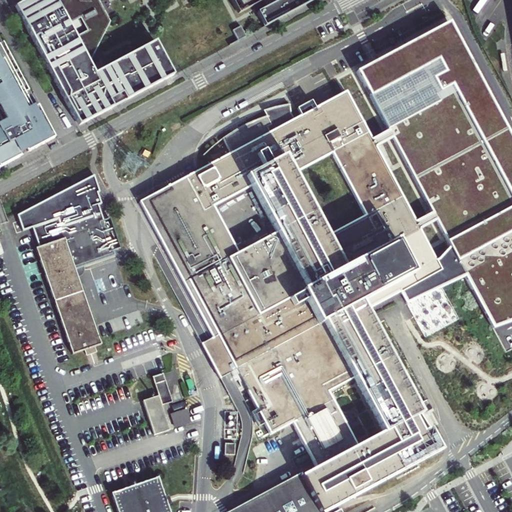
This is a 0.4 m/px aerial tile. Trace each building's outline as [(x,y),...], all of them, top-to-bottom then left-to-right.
[(27,0),(16,6),(79,126),(175,76),(156,42),(96,73),(90,62),(111,21),(99,0),(27,0)] [(232,0),(239,13),(264,0),(232,0)] [(277,0),(257,11),(265,27),(315,0),(277,0)] [(241,27),(233,31),(238,41),(246,37),(241,27)] [(511,150),(450,32),(358,78),(387,136),(390,141),(430,218),(433,224),(490,336),(511,329),(511,150)] [(0,106),(27,92),(1,44),(0,44),(0,106)] [(0,125),(0,166),(51,140),(27,92),(0,106),(0,110),(6,122),(0,125)] [(220,144),(227,158),(193,176),(138,203),(210,342),(228,375),(259,438),(293,422),(316,467),(235,511),(343,511),(343,510),(339,511),(324,511),(350,498),(430,457),(420,436),(413,440),(406,426),(413,423),(357,315),(406,290),(441,272),(419,232),(415,226),(375,150),(372,145),(362,126),(346,96),(267,138),(263,132),(268,130),(263,121),(241,128),(220,144)] [(375,150),(390,141),(387,136),(372,145),(375,150)] [(23,228),(30,226),(54,218),(57,226),(98,212),(94,200),(99,199),(96,189),(100,188),(95,172),(20,214),(23,228)] [(54,218),(30,226),(37,246),(32,247),(68,353),(79,349),(97,343),(95,335),(91,324),(72,267),(111,254),(98,212),(57,226),(54,218)] [(419,232),(433,224),(430,218),(415,226),(419,232)] [(209,385),(228,375),(210,342),(192,351),(209,385)] [(144,402),(156,436),(171,431),(163,406),(173,403),(164,374),(153,378),(160,397),(144,402)] [(176,427),(193,422),(188,408),(172,413),(176,427)] [(422,435),(415,422),(413,423),(406,426),(413,440),(420,436),(422,435)] [(167,497),(161,477),(113,494),(119,511),(172,511),(170,504),(167,497)]
